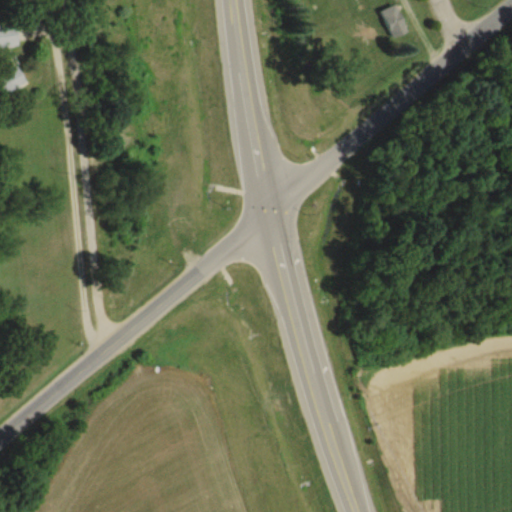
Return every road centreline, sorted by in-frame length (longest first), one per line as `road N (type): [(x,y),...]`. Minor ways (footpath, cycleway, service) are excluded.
road 1 (tertiary): [(511,1),(275,216),(0,438)]
road 2 (trunk): [(364,511),(275,216),(234,0)]
